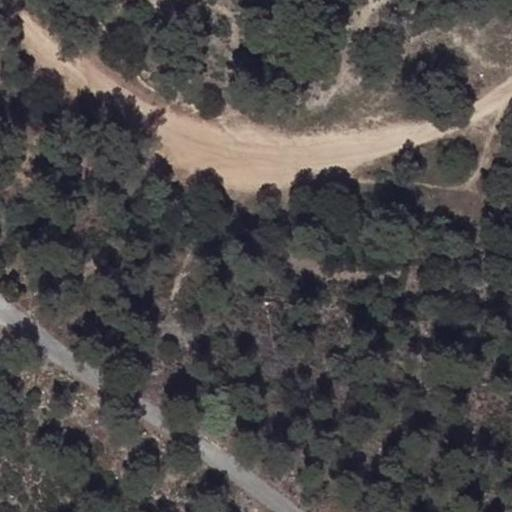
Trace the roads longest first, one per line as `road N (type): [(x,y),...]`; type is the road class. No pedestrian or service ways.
road 1 (track): [(511,78),(408,129),(335,150),(268,152),(207,139),(140,109),(5,0)]
road 2 (unclassified): [(0,305),(287,511)]
